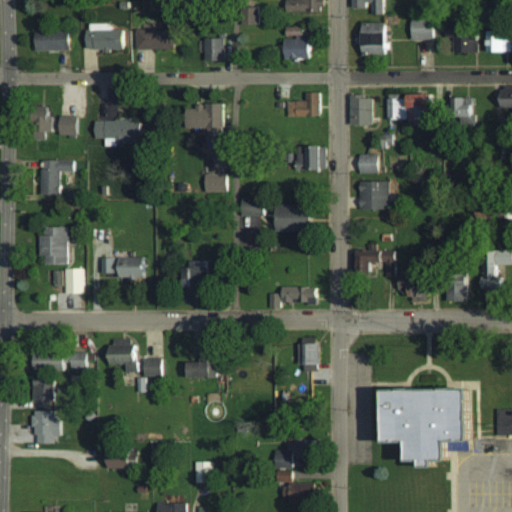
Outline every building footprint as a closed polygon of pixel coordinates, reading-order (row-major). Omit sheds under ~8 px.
[(287,0),(287,12),(324,13),(324,0),(297,0),(296,0),(287,0)] [(354,0),(354,8),(372,9),(372,15),(385,15),(384,0),(354,0)] [(265,26),(265,10),(245,10),(245,25),(265,26)] [(415,40),(435,39),(435,17),(415,18),(415,40)] [(89,24),(89,51),(127,50),(127,30),(113,30),(113,23),(89,24)] [(366,56),(390,55),(390,23),(365,23),(366,56)] [(463,30),(463,23),(453,23),(453,53),(480,53),(480,30),(463,30)] [(39,51),(73,51),(73,30),(38,31),(39,51)] [(511,52),(511,30),(491,32),(492,53),(511,52)] [(138,31),(137,42),(149,42),(149,45),(175,46),(175,33),(138,31)] [(206,61),(226,61),(225,38),(206,38),(206,61)] [(313,59),(313,38),(286,39),(287,59),(313,59)] [(503,108),(511,108),(511,87),(502,88),(503,108)] [(323,116),(322,92),(309,93),(309,100),(289,101),(290,117),(323,116)] [(437,94),(411,95),(412,109),(437,109),(437,94)] [(376,126),(376,99),(366,99),(366,95),(354,95),(354,126),(376,126)] [(476,116),(476,98),(453,98),(453,116),(476,116)] [(409,99),(390,99),(390,121),(409,121),(409,99)] [(225,104),(198,104),(198,109),(188,109),(188,128),(208,128),(208,148),(225,148),(225,104)] [(53,133),(54,111),(41,111),(40,140),(47,140),(47,132),(53,133)] [(80,136),(80,117),(62,116),(62,135),(80,136)] [(107,145),(140,144),(140,120),(96,121),(96,139),(107,138),(107,145)] [(325,171),(326,146),(311,146),(311,170),(325,171)] [(362,174),(381,173),(381,154),(361,154),(362,174)] [(61,195),(62,171),(76,172),(76,161),(43,160),(43,195),(61,195)] [(229,192),(230,175),(206,174),(206,191),(229,192)] [(391,182),(362,181),(362,210),(390,210),(391,182)] [(267,198),(245,198),(245,216),(267,216),(267,198)] [(280,232),(315,232),(315,205),(279,205),(280,232)] [(47,264),(70,263),(70,226),(47,226),(47,235),(42,235),(42,256),(47,256),(47,264)] [(397,276),(398,250),(362,249),(361,271),(375,272),(375,262),(388,262),(388,276),(397,276)] [(500,264),(511,263),(511,249),(484,251),(485,293),(501,293),(500,264)] [(104,273),(121,272),(121,278),(149,278),(149,256),(103,257),(104,273)] [(232,259),(218,258),(218,278),(231,278),(232,259)] [(208,300),(207,265),(184,265),(185,287),(191,287),(191,300),(208,300)] [(67,293),(86,292),(85,267),(66,268),(67,293)] [(64,270),(56,270),(55,285),(64,285),(64,270)] [(415,300),(432,300),(432,271),(411,270),(411,276),(402,275),(401,289),(415,289),(415,300)] [(451,300),(470,299),(470,283),(450,283),(451,300)] [(271,311),(283,311),(283,303),(320,302),(319,286),(282,287),(283,293),(270,293),(271,311)] [(139,371),(140,343),(113,342),(113,364),(127,364),(127,371),(139,371)] [(302,364),(323,364),(323,342),(302,343),(302,364)] [(192,377),(220,377),(220,343),(202,343),(203,362),(192,362),(192,377)] [(39,368),(87,369),(88,351),(39,350),(39,368)] [(145,375),(164,376),(164,358),(145,357),(145,375)] [(140,392),(148,391),(147,377),(139,377),(140,392)] [(56,378),(35,378),(36,400),(57,399),(56,378)] [(395,388),(396,441),(419,441),(419,460),(432,460),(432,466),(447,466),(447,456),(459,456),(459,439),(482,439),(481,388),(395,388)] [(511,407),(498,408),(499,434),(511,434),(511,407)] [(57,410),(37,409),(36,442),(57,443),(57,435),(63,436),(64,419),(57,419),(57,410)] [(288,439),(288,449),(278,449),(278,465),(295,465),(295,457),(313,457),(313,440),(288,439)] [(112,467),(135,468),(135,459),(112,458),(112,467)] [(197,482),(214,482),(214,461),(198,461),(197,482)] [(310,482),(286,483),(286,501),(311,500),(310,482)] [(188,511),(189,503),(160,502),(159,511),(188,511)]
